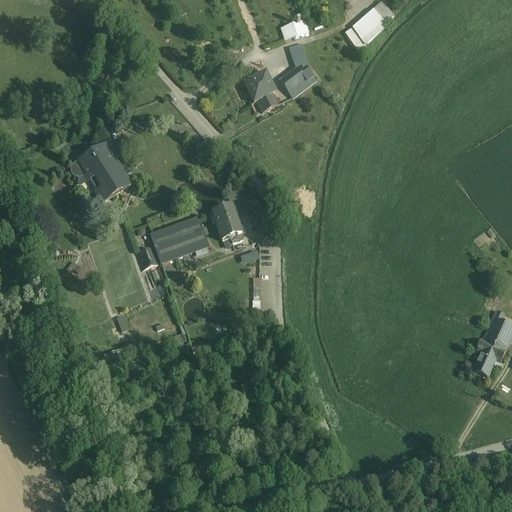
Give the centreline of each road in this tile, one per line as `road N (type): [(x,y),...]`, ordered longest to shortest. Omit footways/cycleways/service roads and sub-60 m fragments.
road 1 (residential): [(349,484),(289,334),(267,200),(253,173),(111,17),(113,0)]
road 2 (unclassified): [(349,484),(511,443)]
